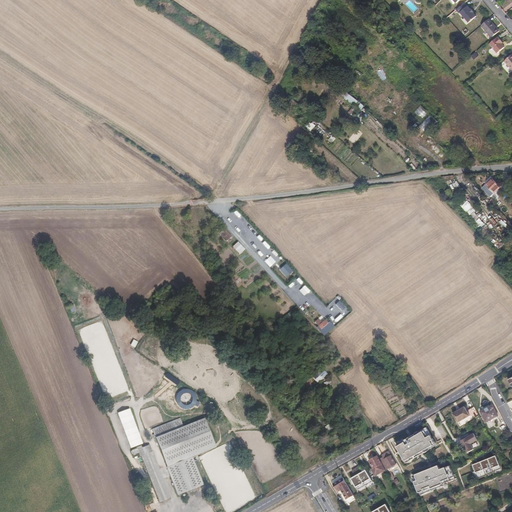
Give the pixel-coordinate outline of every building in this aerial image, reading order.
[(471,9),(465,3),(457,10),(460,13),(461,13),(469,23),(477,16),(473,12),(471,9)] [(489,18),(481,25),(491,37),(498,30),(494,26),(495,25),(489,18)] [(502,42),(497,36),(489,43),(497,53),(504,47),(501,43),(502,42)] [(416,124),(426,114),(419,107),(409,117),(416,124)] [(490,189),(488,190),(493,195),(501,187),(492,178),(486,184),(490,189)] [(469,201),(462,205),(468,216),(475,212),(469,201)] [(293,272),(286,264),(279,270),(287,277),(293,272)] [(346,308),(339,302),(336,304),(343,311),(346,308)] [(321,322),(319,318),(314,323),(321,330),(329,323),(325,319),(321,322)] [(293,365),(291,367),(298,376),(300,374),(293,365)] [(325,374),(322,370),(316,375),(319,379),(325,374)] [(492,405),(480,411),(486,423),(498,416),(492,405)] [(470,416),(465,407),(453,414),(458,423),(470,416)] [(130,409),(117,414),(130,449),(142,444),(130,409)] [(192,459),(198,457),(215,449),(204,420),(183,428),(180,419),(151,430),(167,468),(192,459)] [(412,439),(397,447),(405,462),(420,454),(422,452),(437,444),(432,436),(428,438),(425,431),(412,439)] [(473,433),(459,440),(466,453),(473,449),(470,443),(477,440),(473,433)] [(386,456),(380,459),(382,464),(386,470),(397,464),(390,452),(385,455),(386,456)] [(152,453),(141,457),(159,504),(170,500),(152,453)] [(477,462),(475,463),(474,464),(477,471),(473,473),(476,481),(502,469),(497,455),(494,456),(485,459),(477,462)] [(369,461),(373,468),(376,467),(382,464),(378,456),(369,461)] [(192,459),(167,468),(177,497),(203,488),(192,459)] [(418,480),(414,481),(418,493),(450,481),(454,479),(450,467),(440,470),(438,467),(431,469),(416,475),(418,480)] [(368,469),(354,476),(360,488),(374,481),(368,469)] [(340,488),(340,489),(347,485),(343,478),(333,484),(337,490),(340,488)] [(347,485),(340,489),(346,499),(353,496),(347,485)]
